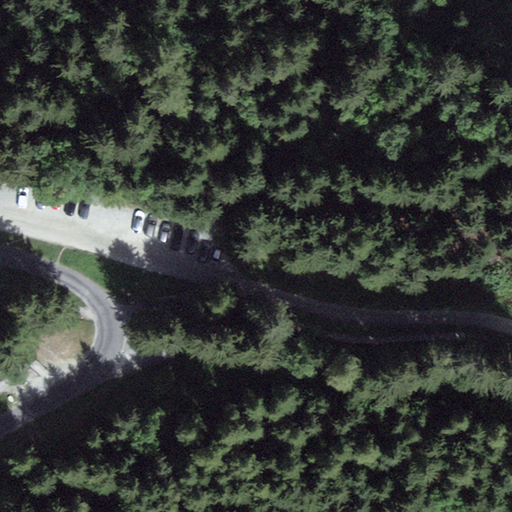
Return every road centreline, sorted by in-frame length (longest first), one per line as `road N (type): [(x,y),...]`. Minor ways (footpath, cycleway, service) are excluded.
road 1 (track): [(511,328),(405,321),(269,296),(172,269),(88,231),(0,219)]
road 2 (unclassified): [(0,429),(73,390),(103,345),(105,322),(83,290),(0,257)]
